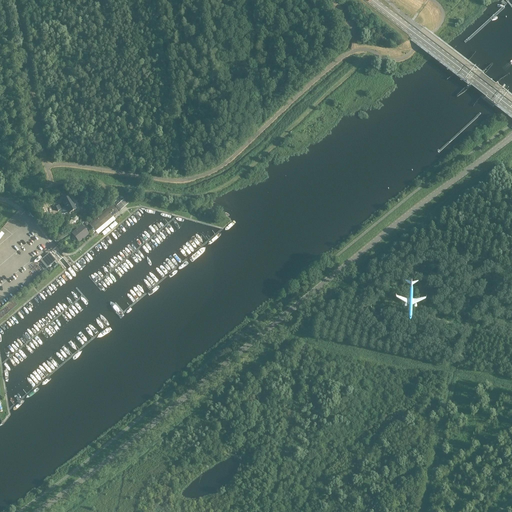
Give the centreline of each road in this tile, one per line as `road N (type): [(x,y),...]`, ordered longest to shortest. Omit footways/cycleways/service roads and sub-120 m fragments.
road 1 (tertiary): [(511,136),(37,511)]
road 2 (primary): [(511,108),(371,0)]
